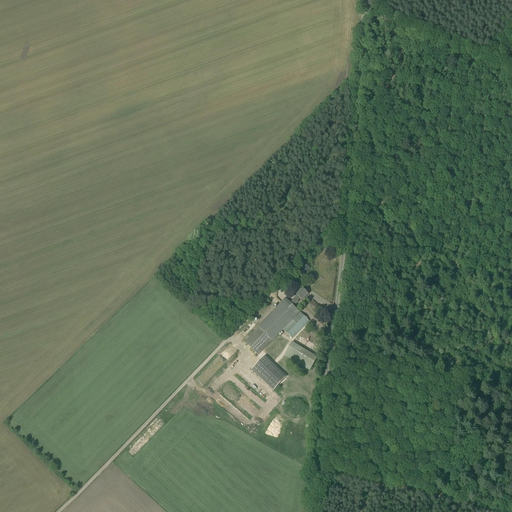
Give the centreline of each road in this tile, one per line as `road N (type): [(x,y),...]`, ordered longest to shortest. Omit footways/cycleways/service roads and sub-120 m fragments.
road 1 (unclassified): [(307,511),(340,273),(364,0)]
road 2 (track): [(59,511),(345,214)]
road 3 (track): [(340,474),(488,511)]
